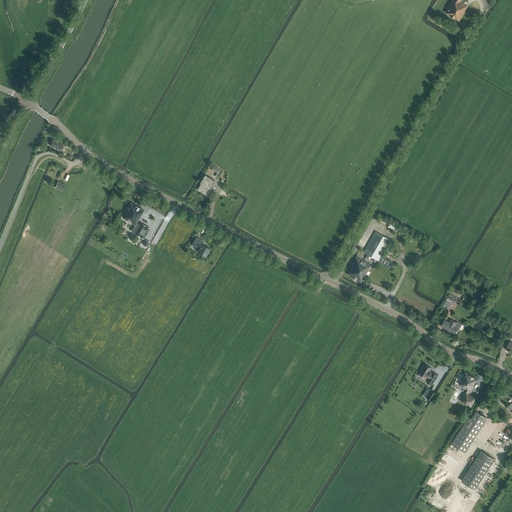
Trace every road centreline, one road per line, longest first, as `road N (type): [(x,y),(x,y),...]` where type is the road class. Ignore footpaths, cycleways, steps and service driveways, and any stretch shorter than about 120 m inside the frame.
road 1 (tertiary): [(511,377),(437,346),(385,309),(101,164),(29,100)]
road 2 (track): [(124,0),(95,63),(54,121)]
